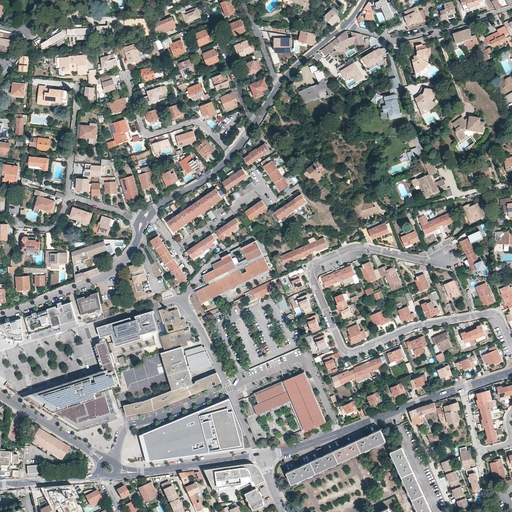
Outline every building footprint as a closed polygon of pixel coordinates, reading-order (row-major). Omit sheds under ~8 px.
[(234,0),(227,0),(221,3),(224,10),(226,16),(235,12),(231,4),(233,3),(234,5),(236,4),(234,0)] [(293,0),(303,4),(301,8),(307,10),(310,0),(293,0)] [(363,9),(367,9),(367,13),(370,14),(369,19),(375,20),(369,0),(363,9)] [(397,13),(392,3),(389,4),(387,0),(380,0),(379,0),(380,2),(376,3),(378,9),(383,7),(388,19),(395,17),(394,15),(397,13)] [(460,0),(462,4),(463,4),(464,4),(464,5),(463,6),(465,12),(468,11),(469,6),(473,6),(474,9),(477,8),(476,5),(479,4),(482,6),(485,6),(483,0),(460,0)] [(496,0),(493,0),(492,1),(496,9),(501,8),(499,4),(496,0)] [(455,12),(452,1),(443,4),(445,9),(440,11),(441,14),(439,15),(440,19),(447,17),(446,15),(455,12)] [(333,8),(332,9),(337,15),(340,12),(338,10),(335,6),(333,8)] [(422,17),(417,6),(406,10),(409,16),(406,17),(409,23),(422,17)] [(189,20),(189,21),(201,17),(199,13),(197,7),(183,13),(182,14),(185,22),(189,20)] [(326,14),(324,16),(329,21),(331,24),(332,25),(333,24),(337,21),(340,18),(337,15),(332,9),(331,10),(326,14)] [(176,27),(172,17),(160,22),(159,20),(155,22),(153,19),(151,20),(152,23),(155,29),(158,28),(161,33),(169,30),(176,27)] [(234,35),(246,31),(243,25),(241,19),(231,23),(232,26),(233,28),(231,29),(234,35)] [(511,33),(511,21),(509,23),(508,21),(503,23),(505,26),(510,35),(511,33)] [(504,43),(503,41),(507,40),(510,47),(511,46),(511,38),(510,35),(505,26),(497,30),(498,32),(486,38),(489,44),(491,43),(493,46),(499,43),(500,44),(500,45),(501,45),(502,45),(503,45),(503,44),(504,43)] [(93,28),(69,28),(69,35),(78,35),(78,41),(86,41),(86,36),(93,36),(93,28)] [(195,34),(194,34),(199,46),(208,42),(207,39),(206,37),(208,36),(205,29),(203,31),(195,34)] [(459,40),(460,42),(464,41),(467,45),(466,45),(469,49),(474,46),(474,45),(479,43),(475,34),(471,36),(468,29),(453,34),(455,42),(459,40)] [(300,35),(299,41),(314,44),(316,34),(312,33),(306,31),(301,30),(300,35)] [(351,32),(353,37),(349,38),(347,31),(343,33),(323,49),(321,50),(325,55),(335,49),(337,51),(342,48),(355,44),(356,48),(364,45),(361,34),(351,32)] [(65,38),(62,32),(42,41),(45,48),(55,44),(56,48),(64,44),(62,39),(65,38)] [(13,36),(2,34),(2,38),(0,45),(0,50),(4,51),(4,48),(7,48),(10,49),(11,46),(12,40),(13,36)] [(290,37),(273,37),(273,46),(290,47),(290,37)] [(171,42),(169,38),(162,41),(165,48),(168,46),(167,44),(171,42)] [(171,44),(169,44),(174,56),(185,52),(186,51),(181,40),(178,41),(171,44)] [(239,52),(240,55),(253,50),(249,40),(234,46),(236,50),(237,50),(238,50),(239,52)] [(483,43),(480,44),(486,60),(490,59),(488,54),(491,52),(489,48),(485,49),(483,43)] [(380,47),(362,57),(368,67),(376,61),(379,66),(384,64),(382,57),(386,55),(384,48),(380,49),(380,47)] [(125,52),(128,61),(135,59),(136,62),(138,61),(140,60),(138,52),(136,48),(131,50),(125,52)] [(414,58),(416,61),(413,63),(415,73),(423,69),(429,63),(428,61),(430,55),(429,48),(418,50),(417,56),(415,55),(414,58)] [(214,49),(203,54),(207,65),(219,60),(217,57),(214,49)] [(117,63),(115,58),(114,58),(114,56),(113,55),(113,54),(108,55),(108,56),(104,57),(103,52),(100,53),(101,68),(106,66),(107,68),(113,66),(113,65),(117,63)] [(19,71),(27,72),(27,64),(28,56),(21,55),(15,64),(19,64),(19,65),(19,71)] [(69,68),(71,68),(72,69),(77,68),(77,70),(77,74),(87,73),(85,55),(63,57),(63,61),(60,61),(60,68),(63,68),(63,70),(64,70),(64,72),(69,72),(69,71),(69,68)] [(178,64),(183,76),(193,72),(194,71),(193,67),(189,59),(178,64)] [(253,60),(245,63),(250,74),(254,72),(255,72),(256,71),(261,69),(258,60),(254,61),(253,60)] [(364,77),(354,62),(341,70),(346,79),(352,75),(356,82),(364,77)] [(429,63),(423,69),(415,73),(416,75),(424,71),(430,64),(429,63)] [(141,75),(143,74),(145,80),(146,81),(155,78),(152,67),(141,70),(139,70),(141,75)] [(314,72),(319,84),(312,87),(312,85),(299,91),(304,102),(318,96),(317,93),(326,89),(328,95),(333,93),(322,69),(314,72)] [(96,72),(88,73),(89,84),(96,84),(96,79),(96,72)] [(222,74),(212,78),(217,89),(229,85),(227,80),(225,81),(225,80),(222,74)] [(511,82),(511,74),(502,80),(503,83),(497,86),(502,95),(511,89),(511,87),(510,83),(511,82)] [(105,91),(115,88),(112,79),(110,79),(109,76),(101,79),(105,91)] [(396,96),(401,94),(396,77),(390,78),(392,88),(390,89),(392,96),(395,95),(396,96)] [(262,92),(261,91),(262,90),(263,90),(267,88),(263,79),(252,84),(251,85),(256,98),(263,95),(262,92)] [(13,82),(12,95),(24,96),(25,84),(13,82)] [(199,84),(188,88),(193,100),(204,95),(203,92),(200,86),(199,84)] [(44,101),(45,88),(46,86),(39,85),(37,103),(48,104),(48,101),(44,101)] [(94,88),(86,87),(84,97),(92,98),(93,98),(94,88)] [(148,96),(150,95),(151,98),(152,102),(161,99),(162,98),(158,87),(146,91),(148,96)] [(68,91),(45,88),(44,101),(48,101),(62,102),(63,99),(67,100),(68,91)] [(434,102),(432,100),(434,96),(435,91),(436,89),(425,88),(424,91),(422,95),(420,95),(415,98),(420,111),(426,109),(431,106),(432,104),(434,102)] [(235,105),(233,101),(234,100),(235,100),(232,92),(223,96),(221,97),(225,109),(232,107),(235,105)] [(377,93),(371,101),(377,105),(383,97),(377,93)] [(120,111),(119,109),(123,108),(127,106),(125,97),(108,102),(111,111),(114,111),(115,113),(120,111)] [(400,116),(398,108),(400,107),(398,103),(397,103),(396,99),(385,101),(384,102),(383,103),(383,104),(384,112),(385,113),(386,114),(387,114),(389,114),(390,119),(400,116)] [(202,105),(200,106),(204,118),(207,117),(216,113),(211,102),(202,105)] [(432,104),(431,106),(426,109),(420,111),(421,114),(428,111),(432,108),(436,103),(434,102),(432,104)] [(170,120),(177,118),(176,116),(181,114),(178,104),(167,108),(170,120)] [(160,118),(157,109),(150,110),(149,107),(145,108),(148,121),(160,118)] [(272,118),(267,113),(264,119),(268,124),(272,118)] [(23,134),(24,123),(26,124),(27,115),(15,114),(15,117),(16,117),(16,123),(17,123),(16,133),(23,134)] [(469,116),(469,119),(465,121),(462,117),(452,124),(457,131),(455,132),(459,138),(465,134),(464,132),(467,129),(472,130),(473,127),(483,129),(483,126),(484,122),(480,122),(480,117),(469,116)] [(121,133),(128,131),(125,119),(110,124),(114,137),(115,137),(115,140),(108,142),(109,148),(117,145),(117,144),(127,141),(125,134),(122,135),(121,133)] [(85,142),(95,143),(96,124),(90,123),(90,124),(85,124),(84,125),(81,125),(80,137),(82,137),(82,140),(85,141),(85,142)] [(176,136),(179,147),(196,141),(193,131),(176,136)] [(29,140),(30,140),(30,137),(33,137),(33,134),(25,133),(25,139),(26,139),(25,142),(29,143),(29,140)] [(34,145),(34,148),(48,150),(49,144),(50,144),(52,144),(52,142),(51,141),(49,141),(50,139),(38,138),(38,139),(36,139),(36,143),(38,143),(38,145),(34,145)] [(171,147),(168,138),(152,143),(155,152),(171,147)] [(204,158),(208,155),(214,150),(206,140),(196,147),(204,158)] [(8,154),(10,143),(0,142),(0,151),(2,152),(2,153),(8,154)] [(256,149),(262,156),(270,150),(265,143),(258,148),(256,149)] [(425,152),(422,145),(416,147),(416,148),(419,155),(425,152)] [(249,154),(254,161),(262,156),(256,149),(249,154)] [(150,154),(149,150),(133,155),(134,159),(150,154)] [(194,168),(193,166),(196,163),(195,161),(190,154),(180,162),(187,173),(194,168)] [(249,154),(244,158),(248,165),(254,161),(249,154)] [(30,156),(29,164),(42,166),(42,169),(47,169),(49,160),(49,158),(44,158),(35,157),(31,156),(30,156)] [(511,169),(511,156),(503,158),(503,156),(499,156),(501,163),(504,162),(506,171),(511,169)] [(269,157),(261,162),(269,174),(277,169),(269,157)] [(418,184),(421,183),(424,191),(422,192),(424,197),(433,194),(433,192),(442,188),(443,190),(447,188),(443,179),(435,182),(433,183),(429,176),(432,175),(437,172),(431,159),(423,162),(428,174),(416,179),(418,184)] [(306,172),(310,178),(312,176),(317,181),(324,176),(323,175),(327,171),(319,160),(307,169),(308,170),(306,172)] [(112,165),(113,168),(115,173),(116,177),(119,176),(114,161),(111,162),(112,165)] [(17,183),(17,175),(18,173),(18,166),(14,165),(14,164),(7,162),(7,165),(0,164),(0,168),(3,169),(2,178),(5,178),(5,181),(17,183)] [(482,168),(479,169),(476,162),(465,167),(468,174),(470,173),(472,177),(473,177),(475,182),(476,183),(481,181),(480,179),(486,176),(487,178),(492,176),(489,170),(487,166),(482,168)] [(101,165),(101,166),(91,165),(90,175),(101,176),(102,168),(113,168),(112,165),(101,165)] [(141,168),(142,173),(139,174),(143,189),(148,187),(148,186),(154,183),(150,171),(148,166),(141,168)] [(161,173),(166,186),(174,182),(177,189),(183,186),(180,180),(178,180),(172,167),(161,173)] [(242,169),(235,173),(240,181),(247,176),(242,169)] [(269,174),(274,183),(283,177),(277,169),(269,174)] [(235,173),(229,178),(234,185),(240,181),(235,173)] [(138,195),(135,186),(132,175),(120,179),(126,199),(138,195)] [(91,194),(99,195),(100,184),(104,184),(103,179),(103,178),(99,177),(99,181),(99,184),(92,183),(91,190),(91,194)] [(274,183),(280,191),(288,185),(283,177),(274,183)] [(77,178),(76,189),(91,190),(92,183),(88,183),(88,179),(77,178)] [(229,178),(222,182),(227,190),(234,185),(229,178)] [(105,182),(105,193),(116,192),(116,182),(105,182)] [(219,187),(212,192),(218,201),(223,198),(222,197),(225,196),(219,187)] [(45,198),(47,193),(40,190),(38,195),(35,205),(35,206),(42,209),(51,212),(53,205),(54,202),(54,201),(45,198)] [(213,204),(218,201),(212,192),(207,195),(212,203),(213,204)] [(300,206),(306,201),(301,194),(295,198),(300,206)] [(213,204),(212,203),(207,195),(203,197),(208,206),(209,207),(213,204)] [(203,197),(198,201),(204,209),(205,210),(209,207),(208,206),(203,197)] [(295,198),(288,203),(293,211),(300,206),(295,198)] [(511,202),(511,203),(511,200),(510,198),(499,199),(500,205),(503,205),(504,213),(508,212),(509,217),(510,218),(511,217),(511,202)] [(267,208),(262,200),(253,206),(259,214),(267,208)] [(371,200),(363,202),(362,201),(351,209),(358,219),(369,215),(370,214),(373,213),(375,214),(378,213),(374,207),(372,207),(371,205),(372,204),(371,200)] [(198,201),(194,204),(199,212),(200,213),(205,210),(204,209),(198,201)] [(485,216),(478,202),(470,206),(468,203),(463,206),(470,223),(479,219),(485,216)] [(288,203),(282,207),(286,215),(293,211),(288,203)] [(194,204),(189,207),(195,215),(196,216),(200,213),(199,212),(194,204)] [(259,214),(253,206),(245,211),(250,219),(259,214)] [(418,211),(419,215),(430,210),(429,206),(418,211)] [(73,207),(70,217),(80,220),(80,221),(88,224),(92,213),(87,212),(80,209),(75,208),(73,207)] [(189,207),(185,210),(190,218),(191,219),(196,216),(195,215),(189,207)] [(282,207),(275,212),(277,216),(275,218),(277,221),(286,215),(282,207)] [(185,210),(180,213),(186,221),(187,222),(191,219),(190,218),(185,210)] [(211,219),(216,217),(213,210),(208,212),(211,219)] [(454,221),(450,212),(435,218),(439,226),(442,225),(444,224),(444,226),(454,221)] [(180,213),(176,216),(182,224),(183,225),(187,222),(186,221),(180,213)] [(108,235),(110,226),(109,226),(111,219),(102,216),(100,222),(101,223),(98,232),(100,232),(108,235)] [(176,216),(172,219),(177,227),(178,228),(183,225),(182,224),(176,216)] [(233,231),(238,227),(237,225),(240,223),(236,217),(227,223),(233,231)] [(439,226),(435,218),(421,225),(425,234),(428,233),(435,230),(434,229),(439,226)] [(172,219),(167,222),(172,230),(173,231),(178,228),(177,227),(172,219)] [(384,223),(377,226),(377,225),(379,224),(378,221),(376,222),(367,225),(371,236),(372,237),(379,234),(380,235),(389,232),(385,223),(384,223)] [(225,238),(223,234),(226,233),(227,235),(233,231),(227,223),(215,231),(222,240),(225,238)] [(480,230),(467,235),(471,243),(483,238),(480,230)] [(404,244),(411,242),(411,243),(418,240),(414,231),(401,237),(404,244)] [(496,242),(497,243),(503,243),(503,245),(509,245),(509,244),(511,243),(511,236),(508,233),(507,231),(496,242)] [(209,247),(214,244),(213,241),(215,239),(212,234),(203,239),(209,247)] [(158,235),(151,240),(156,248),(163,243),(158,235)] [(21,250),(23,250),(39,250),(40,241),(38,241),(35,241),(36,237),(24,236),(23,238),(23,239),(22,239),(22,241),(21,250)] [(345,237),(337,236),(342,246),(347,243),(345,237)] [(328,247),(324,237),(316,241),(309,244),(312,252),(316,250),(317,250),(318,251),(328,247)] [(467,256),(475,252),(468,238),(459,242),(464,253),(465,253),(467,256)] [(209,247),(203,239),(195,245),(199,250),(202,249),(203,251),(209,247)] [(89,256),(92,255),(107,250),(104,241),(100,243),(82,249),(76,251),(71,252),(73,261),(81,258),(82,260),(89,257),(88,256),(89,256)] [(246,258),(248,262),(263,255),(256,241),(241,248),(246,258)] [(163,243),(156,248),(161,256),(168,251),(163,243)] [(312,252),(309,244),(295,250),(299,259),(308,255),(308,254),(309,253),(312,252)] [(192,258),(198,254),(196,252),(199,250),(195,245),(187,251),(192,258)] [(299,259),(295,250),(280,256),(283,264),(287,262),(288,262),(289,263),(299,259)] [(161,256),(166,263),(174,258),(168,251),(161,256)] [(58,267),(58,263),(67,263),(67,253),(58,252),(58,253),(50,253),(50,254),(45,254),(46,265),(46,266),(50,266),(50,267),(58,267)] [(468,259),(467,260),(472,271),(481,267),(475,252),(467,256),(468,259)] [(202,276),(206,282),(215,278),(236,267),(235,265),(229,254),(222,258),(221,260),(212,265),(214,269),(202,276)] [(246,258),(235,265),(236,267),(215,278),(216,281),(240,269),(242,274),(248,271),(245,267),(264,257),(263,255),(248,262),(246,258)] [(195,292),(201,304),(270,269),(264,257),(245,267),(248,271),(242,274),(240,269),(216,281),(195,292)] [(174,258),(166,263),(171,271),(172,271),(179,266),(174,258)] [(129,264),(127,265),(128,267),(129,267),(133,279),(127,281),(127,280),(125,280),(126,283),(127,282),(130,292),(129,293),(129,295),(133,294),(133,292),(142,289),(143,291),(145,290),(144,288),(142,288),(140,281),(145,279),(146,280),(149,279),(148,277),(146,277),(142,263),(143,262),(142,260),(140,260),(140,261),(130,265),(129,264)] [(381,277),(377,269),(373,271),(370,262),(362,265),(363,267),(361,268),(366,279),(370,277),(371,281),(381,277)] [(355,275),(351,265),(339,270),(340,271),(337,273),(340,281),(342,285),(354,280),(352,276),(355,275)] [(172,271),(176,276),(183,272),(179,266),(172,271)] [(85,278),(89,276),(94,274),(99,272),(97,267),(83,272),(85,278)] [(401,286),(393,267),(387,270),(386,267),(383,268),(383,267),(377,269),(381,277),(386,275),(392,290),(401,286)] [(83,272),(82,273),(76,275),(74,275),(75,281),(85,278),(83,272)] [(176,276),(180,282),(186,278),(183,272),(176,276)] [(322,278),(326,287),(333,284),(339,281),(340,281),(337,273),(334,274),(333,273),(322,278)] [(300,274),(290,278),(295,288),(303,285),(300,278),(301,277),(300,274)] [(420,291),(429,287),(424,276),(423,274),(417,277),(417,279),(415,280),(420,291)] [(35,276),(35,285),(44,285),(44,275),(35,276)] [(17,286),(24,286),(24,289),(29,289),(28,276),(16,277),(17,286)] [(274,283),(273,280),(245,293),(246,296),(253,293),(256,291),(259,296),(260,295),(264,293),(265,293),(273,289),(271,285),(274,283)] [(453,281),(444,284),(449,296),(451,295),(451,297),(459,294),(453,281)] [(485,283),(475,287),(482,302),(483,305),(487,303),(489,302),(489,304),(493,302),(486,286),(485,283)] [(509,285),(499,289),(505,303),(507,303),(507,305),(508,308),(511,306),(511,292),(511,290),(511,289),(511,287),(511,286),(510,287),(509,285)] [(160,294),(161,299),(174,295),(170,289),(166,290),(167,291),(162,293),(162,294),(160,294)] [(282,290),(275,293),(282,310),(289,307),(282,290)] [(103,318),(98,292),(91,294),(90,291),(86,292),(87,295),(87,296),(85,296),(84,296),(77,298),(83,318),(85,324),(103,318)] [(343,293),(335,297),(338,304),(336,305),(338,308),(347,304),(343,293)] [(307,294),(297,298),(302,309),(310,306),(307,298),(309,298),(307,294)] [(78,324),(71,302),(62,304),(61,301),(57,303),(58,305),(47,308),(47,309),(37,313),(36,312),(32,313),(33,315),(25,317),(27,324),(31,338),(70,326),(78,324)] [(437,307),(434,308),(431,301),(421,305),(423,310),(426,316),(429,315),(432,314),(433,315),(439,312),(437,307)] [(339,312),(341,311),(344,318),(352,315),(347,304),(338,308),(339,312)] [(413,313),(410,314),(407,306),(398,310),(400,315),(402,320),(405,319),(408,318),(409,320),(415,317),(413,313)] [(159,336),(164,351),(181,346),(193,343),(196,342),(197,341),(196,339),(197,338),(197,337),(197,336),(196,335),(195,335),(194,335),(188,323),(186,324),(184,318),(181,319),(178,310),(177,309),(176,309),(171,310),(169,311),(167,312),(166,309),(164,308),(159,310),(166,334),(162,336),(159,336)] [(130,316),(97,326),(100,337),(109,334),(113,333),(115,342),(114,342),(115,345),(142,337),(141,334),(158,329),(153,310),(135,315),(136,318),(131,320),(130,316)] [(388,317),(385,318),(382,310),(373,314),(375,319),(377,325),(380,323),(382,322),(383,324),(389,321),(388,317)] [(318,326),(319,326),(316,318),(317,318),(316,315),(306,319),(311,329),(318,326)] [(22,337),(21,324),(19,323),(17,322),(16,321),(11,323),(10,321),(5,323),(0,324),(0,334),(0,335),(2,336),(5,337),(7,335),(9,336),(12,336),(13,336),(15,337),(16,337),(21,337),(22,337)] [(66,330),(78,326),(78,324),(70,326),(31,338),(32,340),(43,337),(57,333),(66,330)] [(363,331),(360,332),(357,325),(348,329),(350,335),(351,338),(350,338),(352,343),(366,337),(363,331)] [(475,329),(471,330),(477,342),(486,338),(481,325),(477,326),(478,328),(475,329)] [(465,342),(469,341),(470,345),(477,342),(471,330),(468,332),(465,333),(464,331),(461,333),(465,342)] [(435,344),(438,343),(441,350),(450,346),(448,340),(447,338),(448,337),(446,332),(433,338),(435,344)] [(315,338),(316,342),(319,349),(327,346),(324,338),(325,338),(324,334),(315,338)] [(423,336),(414,340),(414,339),(406,342),(409,348),(412,347),(416,354),(423,351),(421,346),(426,344),(423,336)] [(107,344),(106,340),(94,344),(103,370),(64,382),(21,396),(57,419),(78,432),(118,421),(116,416),(106,389),(109,388),(115,386),(120,385),(107,344)] [(203,345),(186,351),(192,369),(210,363),(203,345)] [(188,368),(181,346),(164,351),(162,352),(164,361),(166,369),(169,378),(173,388),(173,390),(145,401),(132,404),(132,406),(125,408),(127,417),(133,415),(146,412),(176,402),(175,400),(173,395),(184,391),(185,392),(187,393),(188,396),(200,391),(209,387),(215,384),(221,382),(217,372),(195,381),(196,382),(193,383),(189,372),(188,368)] [(496,362),(501,360),(495,346),(489,349),(490,352),(483,355),(487,364),(493,362),(496,361),(496,362)] [(387,355),(391,362),(403,357),(399,348),(391,352),(392,353),(387,355)] [(442,353),(436,356),(439,363),(445,360),(442,353)] [(333,354),(323,358),(328,369),(336,366),(333,358),(334,358),(333,354)] [(471,357),(471,356),(455,363),(458,370),(463,367),(464,369),(471,366),(471,367),(475,365),(473,361),(471,357)] [(366,364),(370,372),(384,366),(380,357),(369,361),(369,363),(366,364)] [(355,378),(356,382),(371,375),(370,372),(366,364),(366,363),(354,368),(355,369),(352,370),(355,378)] [(437,369),(440,377),(448,374),(448,376),(452,374),(448,365),(437,369)] [(316,387),(309,370),(305,371),(308,379),(303,381),(304,383),(306,383),(307,383),(308,383),(309,384),(309,386),(309,387),(309,388),(308,389),(308,390),(311,389),(316,387)] [(332,377),(335,386),(355,378),(352,370),(349,372),(348,370),(332,377)] [(308,379),(305,371),(289,378),(290,380),(286,382),(286,380),(255,393),(258,399),(261,398),(262,400),(254,404),(257,411),(258,410),(260,414),(266,411),(265,408),(270,405),(271,409),(278,406),(276,403),(282,400),(283,404),(290,401),(288,398),(295,395),(304,417),(305,416),(307,423),(309,422),(310,424),(321,420),(308,390),(308,389),(309,388),(309,387),(309,386),(309,384),(308,383),(307,383),(306,383),(304,383),(303,381),(308,379)] [(410,380),(413,388),(424,384),(425,385),(429,384),(424,374),(410,380)] [(390,387),(393,395),(401,392),(401,394),(405,392),(401,383),(390,387)] [(501,386),(497,387),(500,400),(510,397),(509,394),(507,386),(504,387),(501,388),(501,386)] [(323,418),(311,389),(308,390),(321,420),(323,418)] [(175,400),(176,402),(188,396),(187,393),(185,392),(184,391),(173,395),(175,400)] [(478,396),(478,399),(476,399),(477,403),(477,404),(487,401),(484,391),(477,393),(478,396)] [(381,401),(377,392),(367,396),(370,404),(377,401),(378,402),(381,401)] [(304,417),(295,395),(288,398),(290,401),(302,429),(311,426),(310,424),(309,422),(307,423),(305,416),(304,417)] [(231,400),(164,428),(140,437),(147,463),(174,459),(245,449),(243,431),(236,415),(231,400)] [(358,410),(354,400),(339,406),(343,414),(346,412),(347,413),(354,410),(355,411),(358,410)] [(448,423),(459,421),(456,410),(459,409),(457,401),(450,403),(450,404),(443,406),(448,423)] [(479,408),(480,407),(481,410),(482,413),(489,411),(487,401),(477,404),(479,408)] [(425,414),(424,413),(436,408),(434,403),(433,402),(417,408),(421,418),(424,417),(423,415),(425,414)] [(365,407),(362,408),(365,416),(370,413),(367,406),(365,406),(365,407)] [(440,407),(436,408),(443,428),(445,428),(442,419),(440,407)] [(414,423),(418,422),(421,421),(423,424),(427,434),(428,434),(431,442),(434,441),(431,433),(425,417),(424,417),(421,418),(417,408),(409,411),(411,417),(412,417),(414,423)] [(482,413),(483,416),(483,418),(481,419),(482,423),(492,421),(489,411),(482,413)] [(483,427),(485,427),(486,429),(487,432),(494,430),(492,421),(482,423),(483,427)] [(31,440),(40,446),(47,450),(61,459),(69,447),(45,432),(38,428),(31,440)] [(380,429),(357,440),(362,451),(385,440),(380,429)] [(487,443),(497,440),(494,430),(487,432),(487,435),(488,438),(486,438),(487,443)] [(0,446),(0,438),(0,476),(10,476),(10,472),(10,468),(10,469),(10,464),(19,464),(19,460),(16,460),(16,455),(13,455),(9,455),(9,452),(4,452),(4,450),(0,449),(0,446)] [(357,440),(333,451),(338,462),(362,451),(357,440)] [(390,451),(401,475),(412,470),(401,446),(390,451)] [(469,450),(460,453),(465,473),(471,472),(469,463),(472,463),(469,450)] [(333,451),(310,461),(315,472),(338,462),(333,451)] [(494,477),(504,474),(500,458),(496,460),(496,461),(494,462),(490,463),(494,477)] [(458,482),(454,471),(449,459),(441,462),(445,474),(447,473),(452,484),(457,496),(454,497),(459,509),(468,505),(463,494),(458,482)] [(310,461),(286,472),(292,483),(315,472),(310,461)] [(27,466),(27,474),(37,473),(41,473),(40,467),(40,465),(32,465),(27,466)] [(249,467),(204,472),(212,491),(250,485),(252,489),(264,483),(259,471),(256,469),(252,467),(249,467)] [(401,475),(412,498),(423,493),(412,470),(401,475)] [(183,473),(178,473),(182,482),(187,480),(186,479),(184,473),(183,473)] [(170,486),(168,481),(161,485),(166,497),(174,493),(175,493),(172,487),(171,488),(170,486)] [(151,482),(150,482),(138,488),(140,490),(145,501),(148,500),(157,495),(151,482)] [(192,494),(193,493),(198,491),(196,485),(194,483),(191,484),(185,487),(184,487),(188,495),(192,494)] [(41,488),(53,511),(57,510),(75,500),(79,498),(73,485),(70,485),(41,488)] [(118,493),(121,498),(127,495),(129,498),(136,494),(134,491),(129,494),(125,486),(124,485),(116,489),(118,493)] [(243,494),(245,498),(248,504),(251,511),(253,510),(256,508),(263,505),(261,502),(262,501),(261,499),(259,494),(258,491),(256,492),(255,489),(243,494)] [(85,496),(90,505),(101,499),(97,490),(96,491),(91,493),(90,490),(88,490),(84,492),(86,496),(85,496)] [(176,499),(174,493),(166,497),(171,506),(179,502),(177,499),(176,499)] [(412,498),(417,511),(431,511),(423,493),(412,498)] [(128,511),(133,511),(137,510),(134,504),(136,503),(134,500),(138,498),(136,494),(129,498),(129,499),(131,502),(125,505),(126,508),(128,511)] [(199,502),(196,503),(194,499),(193,495),(192,494),(188,495),(193,506),(195,510),(201,508),(202,507),(199,502)] [(57,511),(80,511),(75,500),(57,510),(57,511)] [(181,506),(179,502),(171,506),(173,511),(182,511),(180,506),(181,506)]
